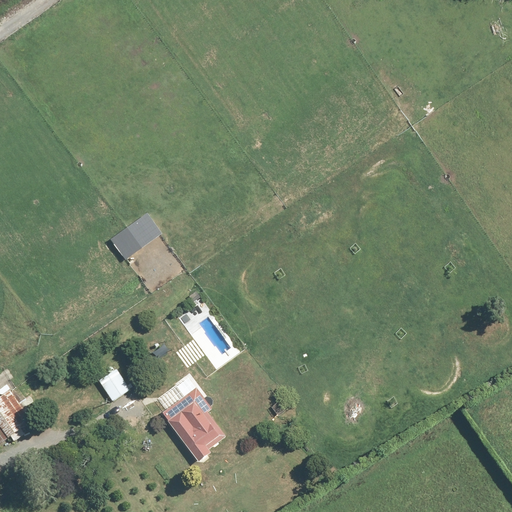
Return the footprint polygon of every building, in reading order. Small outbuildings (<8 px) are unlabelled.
[(129,230),(117,238),(129,256),(141,248),(129,230)] [(150,352),(156,360),(168,350),(162,342),(150,352)] [(115,369),(97,381),(111,402),(129,390),(115,369)] [(194,389),(159,415),(196,463),(208,454),(206,450),(223,437),(205,413),(210,410),(194,389)] [(8,391),(0,396),(0,432),(4,439),(29,423),(8,391)]
